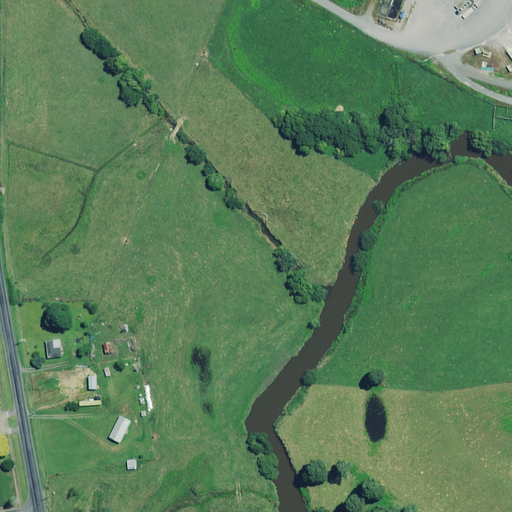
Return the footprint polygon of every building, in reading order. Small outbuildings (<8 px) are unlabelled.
[(62,357),(60,341),(46,342),(48,359),(62,357)] [(113,353),(112,342),(104,344),(106,354),(113,353)] [(80,395),(80,376),(64,377),(64,396),(80,395)] [(131,422),(121,417),(110,438),(121,443),(131,422)] [(136,469),(136,460),(127,461),(128,470),(136,469)]
